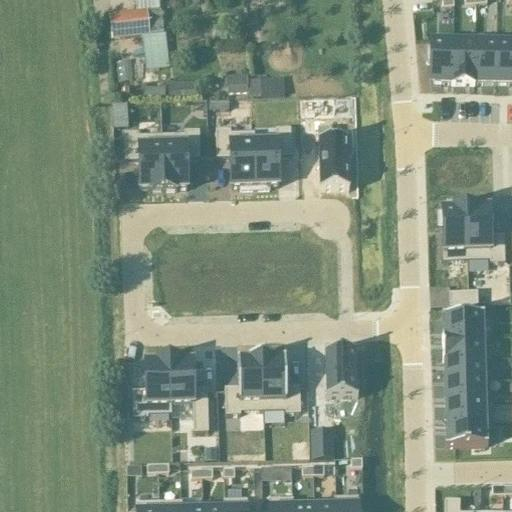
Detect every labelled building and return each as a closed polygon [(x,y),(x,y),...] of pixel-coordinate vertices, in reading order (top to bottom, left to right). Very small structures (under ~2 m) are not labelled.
[(133,0),(136,13),(108,17),(111,43),(149,39),(162,37),(159,13),(157,0),(133,0)] [(473,0),(466,0),(464,0),(464,9),(475,8),(473,0)] [(485,0),(473,0),(475,8),(486,7),(485,0)] [(452,1),(441,2),(442,11),(453,10),(452,1)] [(426,51),(425,67),(429,67),(429,86),(430,86),(430,85),(450,86),(451,86),(452,46),(431,46),(431,45),(430,45),(430,51),(426,51)] [(450,86),(450,87),(474,87),(474,86),(473,86),(474,46),(452,46),(451,86),(450,86)] [(474,46),(473,86),(474,86),(495,87),(495,47),(474,46)] [(511,47),(495,47),(495,87),(511,87),(511,47)] [(247,79),(226,80),(227,97),(247,96),(247,79)] [(283,82),(259,83),(260,100),(284,99),(283,82)] [(188,96),(188,87),(198,87),(198,85),(169,85),(170,97),(188,96)] [(143,102),(163,102),(163,93),(143,94),(143,102)] [(330,109),(296,110),(296,129),(331,128),(330,109)] [(254,147),(252,147),(254,194),(269,194),(269,190),(278,190),(277,161),(290,161),(289,133),(275,133),(275,146),(254,147)] [(331,133),(317,133),(319,195),(348,194),(347,161),(350,161),(350,149),(347,149),(346,144),(331,145),(331,133)] [(230,134),(215,135),(215,163),(229,162),(230,191),(239,191),(239,195),(254,194),(252,147),(254,147),(253,137),(230,138),(230,134)] [(183,139),(161,140),(163,195),(176,194),(176,193),(187,193),(186,164),(199,163),(198,135),(183,136),(183,139)] [(138,137),(123,137),(124,165),(138,165),(138,194),(149,194),(149,195),(163,195),(161,140),(138,140),(138,137)] [(441,215),(437,215),(437,228),(441,228),(442,266),(466,265),(465,210),(451,210),(451,212),(441,212),(441,215)] [(478,210),(465,210),(466,265),(489,265),(489,268),(504,268),(503,239),(489,240),(489,211),(478,211),(478,210)] [(476,297),(449,298),(449,311),(476,310),(476,297)] [(483,319),(441,320),(441,321),(442,321),(442,342),(442,343),(482,342),(482,320),(483,320),(483,319)] [(442,342),(441,342),(442,365),(443,365),(443,364),(483,363),(482,342),(442,343),(442,342)] [(356,355),(323,356),(323,357),(325,357),(326,401),(324,401),(324,402),(357,401),(357,400),(355,400),(354,357),(356,357),(356,355)] [(273,360),(260,361),(261,396),(262,416),(284,415),(284,419),(299,418),(299,390),(285,391),(284,362),(273,362),(273,360)] [(237,392),(224,392),(224,420),(239,420),(239,417),(262,416),(261,396),(260,361),(247,361),(247,363),(236,363),(237,392)] [(145,395),(131,395),(132,423),(147,423),(147,419),(171,419),(170,409),(169,409),(169,398),(168,363),(154,364),(154,365),(144,365),(145,395)] [(182,363),(168,363),(169,398),(169,409),(170,409),(192,408),(193,437),(208,437),(206,393),(193,393),(192,364),(182,364),(182,363)] [(483,363),(443,364),(443,365),(444,386),(484,385),(483,363)] [(484,385),(444,386),(444,407),(484,406),(484,385)] [(484,406),(444,407),(445,429),(485,428),(484,406)] [(446,450),(444,450),(444,452),(487,450),(487,449),(485,449),(485,428),(445,429),(446,450)] [(361,464),(350,464),(350,473),(361,472),(361,464)] [(168,468),(157,469),(158,478),(168,477),(168,468)] [(157,469),(146,469),(146,478),(158,478),(157,469)] [(323,471),(312,472),(312,481),(323,480),(323,471)] [(290,472),(279,472),(279,481),(290,481),(290,472)] [(312,472),(301,472),(301,481),(312,481),(312,472)] [(201,474),(190,475),(190,484),(201,483),(201,474)] [(211,474),(201,474),(201,483),(211,483),(211,474)] [(233,474),(222,474),(223,483),(233,483),(233,474)] [(502,491),(491,492),(491,500),(502,500),(502,491)] [(511,491),(502,491),(502,500),(511,499),(511,491)] [(357,511),(357,501),(334,502),(334,511),(335,511),(334,511),(357,511)] [(292,511),(292,503),(268,503),(268,511),(292,511)]
